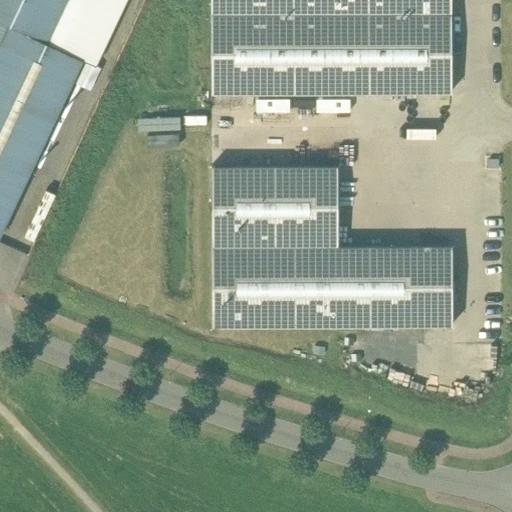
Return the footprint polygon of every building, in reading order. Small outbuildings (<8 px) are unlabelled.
[(66,0),(0,0),(0,19),(10,24),(47,41),(66,0)] [(210,0),(211,91),(452,90),(451,0),(210,0)] [(0,44),(10,24),(0,19),(0,44)] [(0,44),(0,233),(83,58),(47,41),(10,24),(0,44)] [(156,116),(156,127),(178,126),(177,115),(156,116)] [(338,164),(211,164),(212,324),(452,324),(452,243),(338,244),(338,164)]
